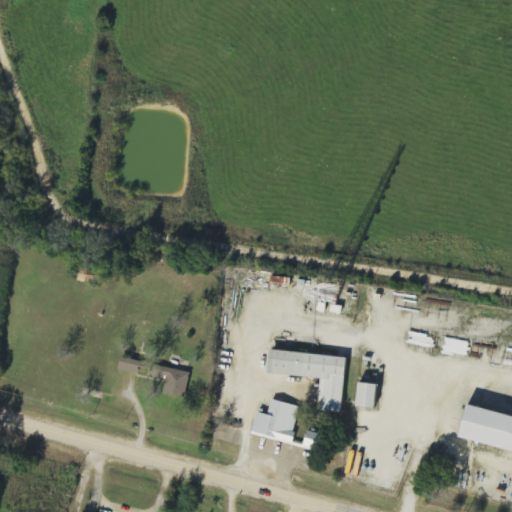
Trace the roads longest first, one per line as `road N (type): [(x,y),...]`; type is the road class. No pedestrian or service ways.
road 1 (track): [(511,286),(0,222)]
road 2 (secondary): [(341,511),(0,419)]
